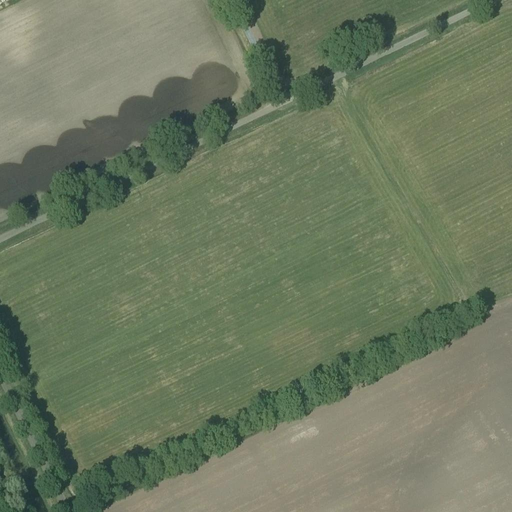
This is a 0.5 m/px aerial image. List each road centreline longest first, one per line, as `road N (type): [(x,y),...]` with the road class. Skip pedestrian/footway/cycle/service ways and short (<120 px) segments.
road 1 (unclassified): [(0,240),(495,0)]
road 2 (unclassified): [(61,511),(0,373)]
